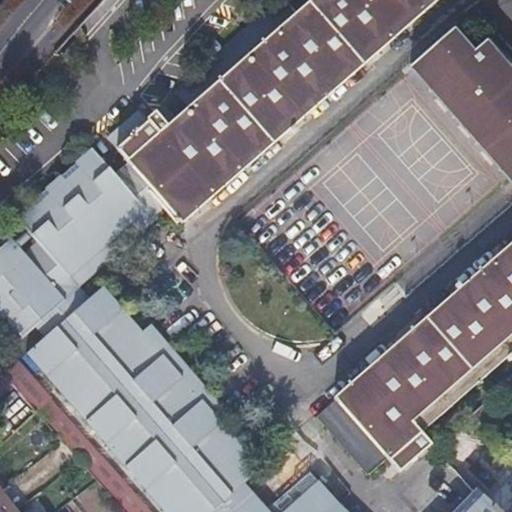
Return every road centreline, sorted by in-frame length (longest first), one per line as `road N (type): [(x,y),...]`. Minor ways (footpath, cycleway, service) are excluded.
road 1 (unknown): [(92,95),(195,0)]
road 2 (unknown): [(0,182),(92,95)]
